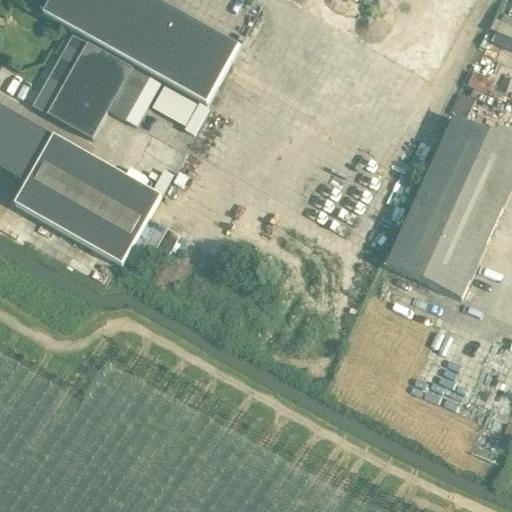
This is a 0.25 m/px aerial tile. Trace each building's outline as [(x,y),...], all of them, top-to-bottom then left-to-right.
[(75,37),(95,0),(54,0),(44,19),(75,37)] [(163,10),(145,0),(95,0),(75,37),(131,67),(163,10)] [(131,67),(162,84),(208,110),(240,52),(163,10),(131,67)] [(73,39),(41,96),(34,110),(93,143),(110,114),(137,129),(160,88),(73,39)] [(152,111),(187,130),(185,133),(194,137),(208,112),(199,107),(198,109),(164,91),(152,111)] [(0,171),(27,187),(15,209),(122,270),(161,201),(0,109),(0,171)] [(491,140),(455,123),(421,195),(457,213),(474,176),(491,140)] [(511,191),(511,149),(491,140),(474,176),(511,193),(511,191)] [(474,176),(457,213),(494,230),(511,193),(474,176)] [(457,213),(421,195),(386,269),(460,304),(494,230),(457,213)]
